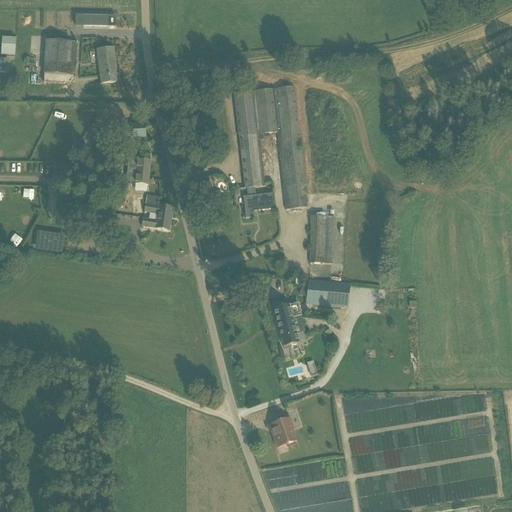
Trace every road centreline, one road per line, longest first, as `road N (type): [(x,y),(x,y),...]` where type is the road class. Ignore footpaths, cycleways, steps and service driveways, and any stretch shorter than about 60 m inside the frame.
road 1 (unclassified): [(270,511),(234,422),(153,85),(148,0)]
road 2 (track): [(511,2),(376,57),(200,63),(153,85)]
road 3 (track): [(234,422),(111,372),(0,355)]
